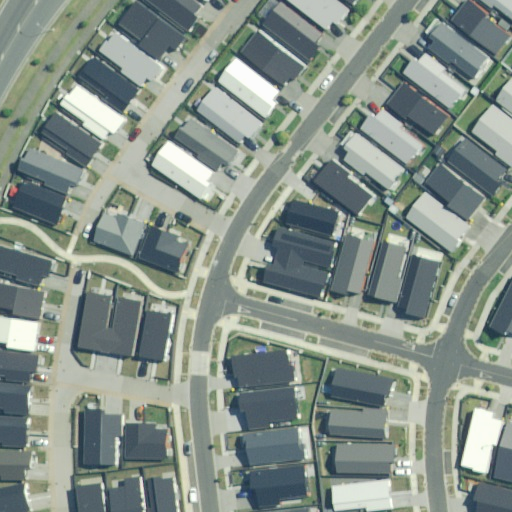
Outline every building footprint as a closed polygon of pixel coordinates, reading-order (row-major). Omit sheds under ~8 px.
[(140,0),(122,25),(145,41),(143,45),(162,59),(173,45),(181,50),(191,37),(140,0)] [(206,4),(199,0),(150,0),(192,32),(204,17),(199,13),(206,4)] [(319,43),(326,34),(282,0),(281,0),(264,23),(312,60),(323,46),(319,43)] [(291,0),(330,30),(337,21),(341,24),(352,10),(338,0),(291,0)] [(471,0),(468,0),(453,20),(498,56),(511,37),(511,36),(489,18),(491,15),(471,0)] [(495,3),(511,16),(511,0),(486,0),(493,5),(495,3)] [(452,60),(478,79),(485,70),(483,68),(491,58),(443,22),(432,36),(440,42),(434,49),(451,62),(452,60)] [(243,52),(287,86),(294,77),(297,80),(308,66),(261,29),(243,52)] [(110,39),(103,49),(128,68),(126,70),(143,83),(149,76),(156,81),(167,67),(119,30),(112,40),(110,39)] [(97,56),(82,76),(107,95),(105,99),(125,113),(143,89),(97,56)] [(463,100),(470,90),(445,71),(446,69),(430,56),(424,64),(417,58),(405,73),(453,109),(461,99),(463,100)] [(276,100),(283,91),(239,57),(221,80),(261,111),(269,117),(280,103),(276,100)] [(452,116),(406,80),(389,102),(410,119),(413,116),(437,135),(452,116)] [(71,94),(63,104),(89,123),(87,125),(104,138),(110,131),(117,136),(128,122),(80,85),(72,95),(71,94)] [(199,110),(243,144),(250,135),(254,138),(265,124),(217,87),(199,110)] [(59,112),(45,133),(71,151),(69,154),(89,168),(106,144),(59,112)] [(420,156),(428,146),(402,127),(404,125),(387,112),(381,119),(374,114),(363,128),(411,165),(419,155),(420,156)] [(185,128),(179,136),(204,153),(200,158),(222,173),(228,164),(232,167),(242,152),(194,119),(187,129),(185,128)] [(367,172),(392,192),(400,182),(398,181),(406,171),(358,134),(347,149),(354,154),(348,162),(365,174),(367,172)] [(213,183),(219,174),(173,143),(157,167),(199,195),(207,200),(217,185),(213,183)] [(27,158),(22,169),(51,182),(50,185),(70,193),(73,185),(82,189),(89,172),(34,147),(29,159),(27,158)] [(333,159),(316,181),(361,217),(376,198),(352,179),(354,176),(333,159)] [(486,200),(440,165),(425,183),(450,203),(447,206),(467,222),(486,200)] [(26,183),(16,208),(60,224),(69,199),(26,183)] [(426,192),(405,217),(451,252),(471,227),(426,192)] [(296,200),(290,223),(337,235),(343,212),(296,200)] [(108,215),(99,240),(137,254),(148,225),(120,214),(118,218),(108,215)] [(142,256),(180,271),(190,246),(180,243),(182,238),(154,227),(142,256)] [(0,246),(0,274),(16,279),(16,281),(38,286),(41,276),(47,278),(51,263),(0,246)] [(0,282),(0,307),(13,310),(13,314),(39,319),(44,292),(0,282)] [(38,324),(0,319),(0,340),(6,341),(6,348),(35,351),(38,324)] [(37,356),(0,352),(0,375),(5,376),(5,381),(28,383),(30,372),(36,372),(37,356)] [(32,416),(34,386),(0,382),(0,408),(7,409),(7,413),(32,416)] [(473,409),(460,463),(473,466),(472,468),(484,471),(490,446),(496,447),(502,422),(490,419),(491,413),(473,409)] [(105,413),(81,412),(82,463),(111,464),(112,434),(121,434),(121,417),(105,417),(105,413)] [(30,448),(31,418),(0,416),(0,442),(5,442),(5,446),(30,448)] [(511,425),(505,424),(493,475),(511,479),(511,425)] [(155,425),(127,425),(125,460),(161,461),(166,457),(165,430),(155,430),(155,425)] [(35,470),(35,452),(0,450),(0,476),(5,477),(5,480),(30,481),(30,470),(35,470)] [(477,501),(473,511),(511,511),(511,490),(477,481),(472,500),(477,501)] [(33,511),(29,484),(0,489),(0,511),(33,511)]
